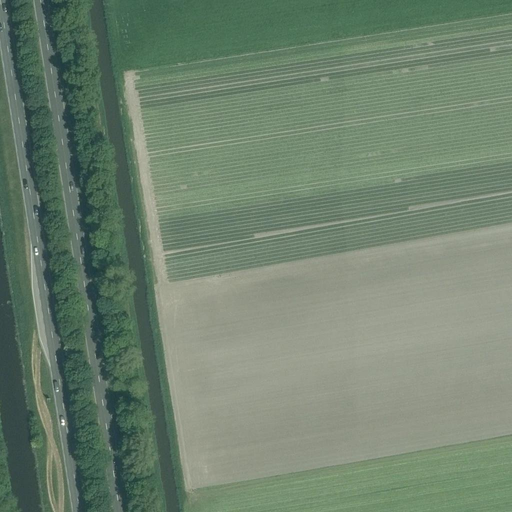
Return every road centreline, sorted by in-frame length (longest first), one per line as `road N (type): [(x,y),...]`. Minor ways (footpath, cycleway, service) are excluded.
road 1 (primary): [(119,511),(39,0)]
road 2 (primary): [(0,0),(79,511)]
